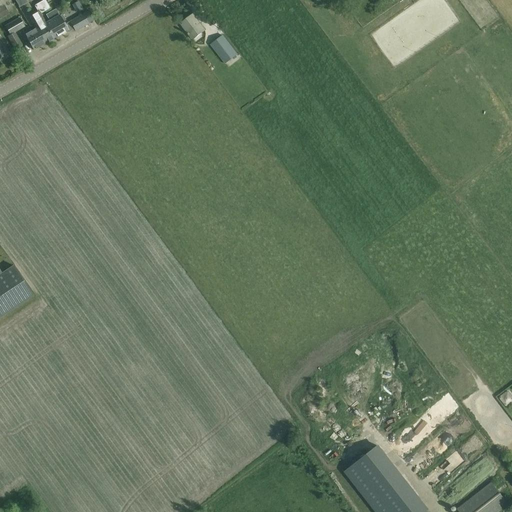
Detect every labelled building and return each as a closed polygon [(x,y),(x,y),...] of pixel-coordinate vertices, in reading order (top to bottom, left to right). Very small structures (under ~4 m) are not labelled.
[(44,23),(46,22),(41,14),(50,8),(45,0),(43,0),(35,5),(39,12),(30,17),(36,28),(37,28),(46,43),(53,39),(44,23)] [(83,13),(64,24),(63,22),(65,20),(62,15),(60,16),(56,9),(46,15),(49,20),(46,22),(44,23),(53,39),(68,30),(69,32),(74,29),(75,31),(89,24),(83,13)] [(205,30),(193,14),(181,23),(193,39),(205,30)] [(7,36),(15,50),(23,45),(15,33),(25,27),(20,18),(5,26),(10,35),(7,36)] [(37,28),(36,28),(31,31),(29,27),(22,31),(25,35),(34,50),(46,43),(37,28)] [(210,45),(225,64),(238,54),(223,35),(210,45)] [(0,59),(9,55),(0,38),(0,59)] [(0,317),(33,296),(13,265),(1,272),(0,271),(0,317)] [(438,438),(410,465),(417,472),(445,444),(438,438)] [(429,511),(377,446),(346,470),(378,511),(429,511)] [(458,449),(444,462),(452,471),(466,457),(458,449)] [(467,472),(475,481),(495,465),(487,455),(467,472)] [(457,509),(459,511),(500,511),(509,505),(491,483),(457,509)]
